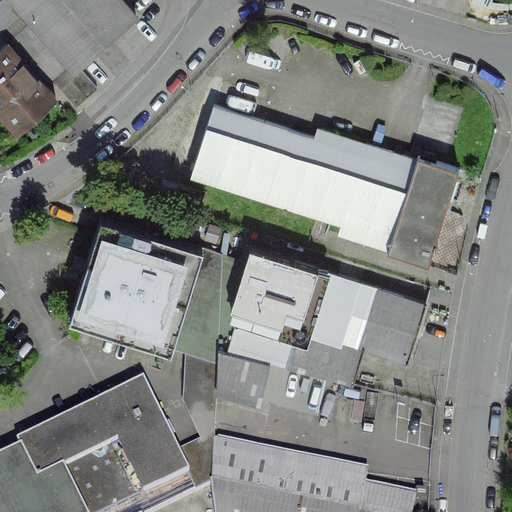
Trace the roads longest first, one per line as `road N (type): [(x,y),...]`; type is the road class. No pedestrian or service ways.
road 1 (residential): [(0,194),(78,160),(165,80),(218,0)]
road 2 (residential): [(511,222),(491,314),(471,511)]
road 3 (residential): [(309,0),(511,64)]
